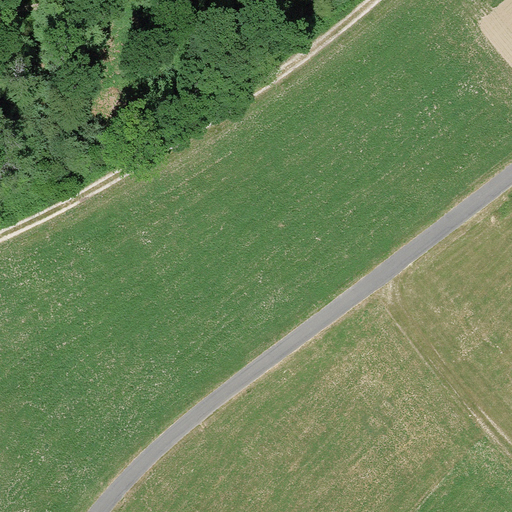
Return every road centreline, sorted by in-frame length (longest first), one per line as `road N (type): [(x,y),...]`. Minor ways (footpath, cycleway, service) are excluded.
road 1 (unclassified): [(97,511),(223,389),(511,174)]
road 2 (track): [(0,238),(283,74),(371,0)]
road 3 (track): [(511,441),(436,369),(391,266)]
